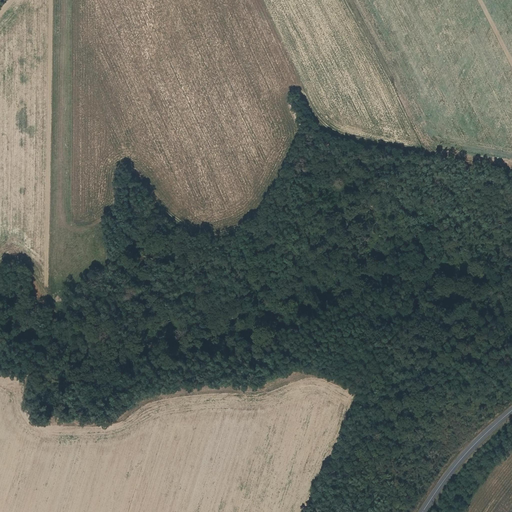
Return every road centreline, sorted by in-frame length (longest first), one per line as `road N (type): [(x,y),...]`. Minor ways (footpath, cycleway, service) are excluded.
road 1 (track): [(511,164),(356,141),(326,131),(295,95),(297,139),(252,217),(194,231),(124,166),(112,211)]
road 2 (secondary): [(511,410),(440,481),(421,511)]
